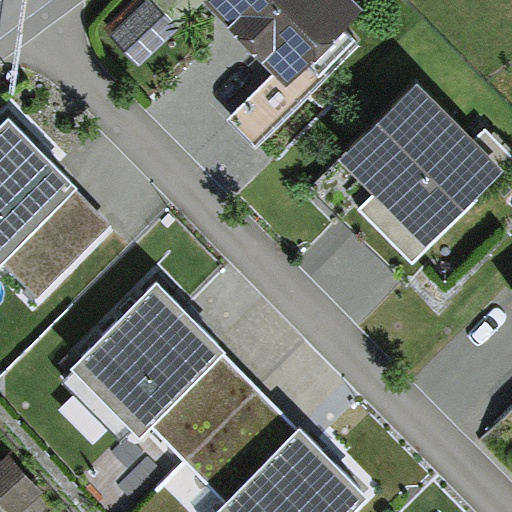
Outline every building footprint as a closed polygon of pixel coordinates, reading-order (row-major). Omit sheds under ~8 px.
[(209,0),(280,73),(357,0),(209,0)] [(152,9),(116,40),(139,67),(175,35),(152,9)] [(415,79),(336,156),(418,239),(497,162),(415,79)] [(115,213),(20,117),(0,136),(0,250),(10,240),(49,279),(115,213)] [(322,511),(360,476),(157,267),(63,358),(212,511),(322,511)]
